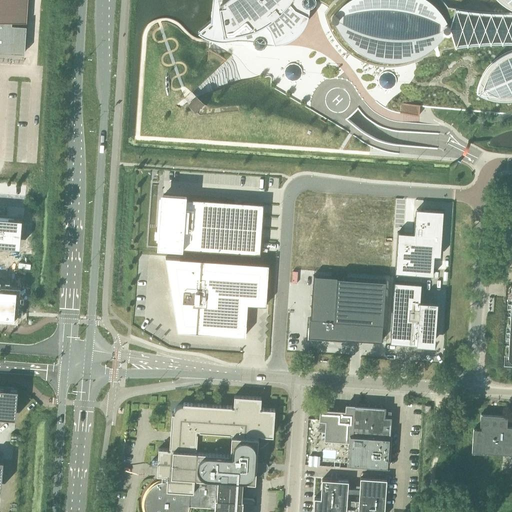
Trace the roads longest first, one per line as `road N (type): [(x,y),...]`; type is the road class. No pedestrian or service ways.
road 1 (unclassified): [(482,196),(296,185),(276,378)]
road 2 (secondary): [(89,351),(107,0)]
road 3 (secondary): [(83,0),(66,349)]
road 4 (unclassified): [(474,389),(482,196)]
road 5 (unclassified): [(301,380),(474,389)]
road 6 (secondary): [(64,372),(56,511)]
road 7 (secondary): [(76,511),(88,373)]
road 8 (unclassified): [(290,511),(301,380)]
road 9 (unclassified): [(212,370),(89,351)]
road 10 (unclassified): [(88,373),(212,370)]
